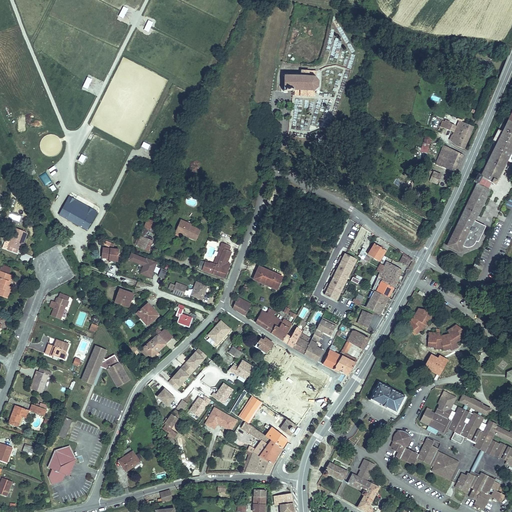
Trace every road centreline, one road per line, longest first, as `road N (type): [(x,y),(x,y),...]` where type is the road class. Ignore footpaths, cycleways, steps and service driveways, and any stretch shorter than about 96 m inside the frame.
road 1 (residential): [(278,473),(334,375),(223,302)]
road 2 (secondary): [(412,279),(317,435),(302,482)]
road 3 (residential): [(93,503),(137,390),(214,313)]
road 4 (secondary): [(511,59),(422,259)]
road 5 (residential): [(278,473),(190,479),(93,503)]
road 6 (residential): [(270,163),(349,203),(422,259)]
road 7 (residential): [(223,302),(270,163)]
road 8 (residential): [(51,265),(0,401)]
road 9 (unknown): [(354,207),(316,287),(343,307)]
